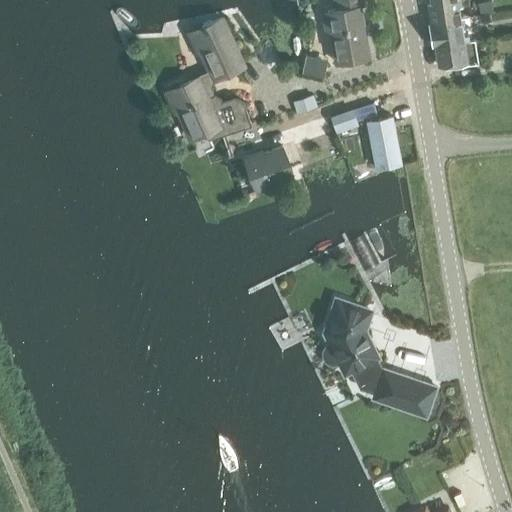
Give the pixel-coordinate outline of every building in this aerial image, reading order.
[(325,9),(321,10),(325,31),(329,30),(335,61),(369,54),(359,2),(362,1),(362,0),(335,0),(337,6),(325,9)] [(426,0),(430,19),(459,15),(456,0),(426,0)] [(491,0),(478,0),(481,11),(493,9),(491,0)] [(432,45),(434,44),(463,40),(459,15),(430,19),(428,20),(432,45)] [(200,83),(213,77),(242,64),(221,16),(188,31),(197,51),(200,49),(209,68),(196,74),(197,76),(200,83)] [(466,59),(463,40),(434,44),(437,63),(466,59)] [(305,57),(302,70),(323,75),(326,62),(305,57)] [(197,76),(166,90),(174,109),(176,114),(180,113),(188,131),(184,132),(187,138),(190,136),(204,130),(208,138),(251,123),(242,98),(235,94),(221,99),(220,95),(214,92),(210,85),(213,77),(200,83),(197,76)] [(317,104),(313,93),(293,100),(297,111),(317,104)] [(352,108),(332,115),(336,128),(356,121),(352,108)] [(392,114),(367,118),(376,166),(401,161),(392,114)] [(256,190),(293,177),(281,144),(245,157),(256,190)] [(363,233),(348,241),(364,271),(379,263),(363,233)] [(370,308),(336,296),(324,329),(331,343),(328,345),(326,347),(325,350),(325,354),(326,357),(329,359),(332,360),(335,360),(338,359),(344,371),(352,367),(360,385),(374,390),(373,396),(426,414),(436,385),(379,366),(375,356),(377,355),(363,327),(370,308)]
